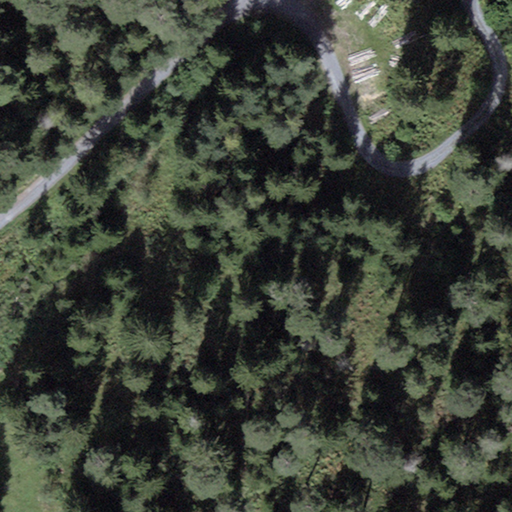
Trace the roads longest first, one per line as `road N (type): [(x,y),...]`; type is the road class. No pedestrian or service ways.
road 1 (track): [(292,0),(315,29),(368,154),(404,174),(460,145),(496,96),(496,49),(469,0)]
road 2 (track): [(0,221),(240,0)]
